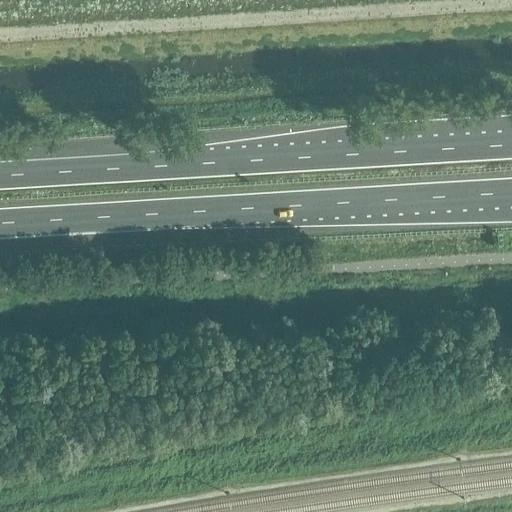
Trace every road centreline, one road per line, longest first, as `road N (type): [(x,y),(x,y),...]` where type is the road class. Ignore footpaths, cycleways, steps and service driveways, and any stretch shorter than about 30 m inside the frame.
road 1 (track): [(0,344),(511,310)]
road 2 (motorway): [(0,225),(511,192)]
road 3 (motorway): [(511,145),(0,178)]
